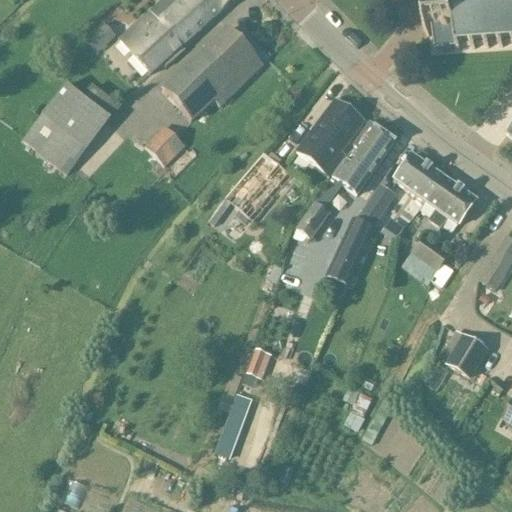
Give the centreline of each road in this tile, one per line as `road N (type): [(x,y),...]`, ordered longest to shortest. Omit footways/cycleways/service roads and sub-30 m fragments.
road 1 (track): [(341,55),(192,230),(140,314),(96,424)]
road 2 (unclassified): [(511,192),(369,80),(290,0)]
